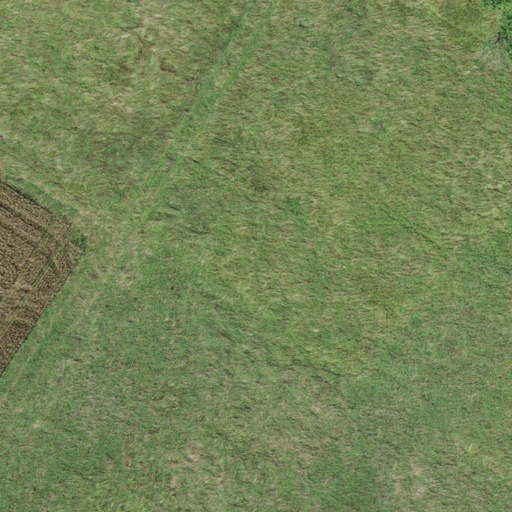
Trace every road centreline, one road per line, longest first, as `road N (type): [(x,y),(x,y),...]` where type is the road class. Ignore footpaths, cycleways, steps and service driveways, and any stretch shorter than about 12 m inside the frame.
road 1 (track): [(262,0),(129,211)]
road 2 (track): [(0,410),(129,211)]
road 3 (track): [(129,211),(0,148)]
